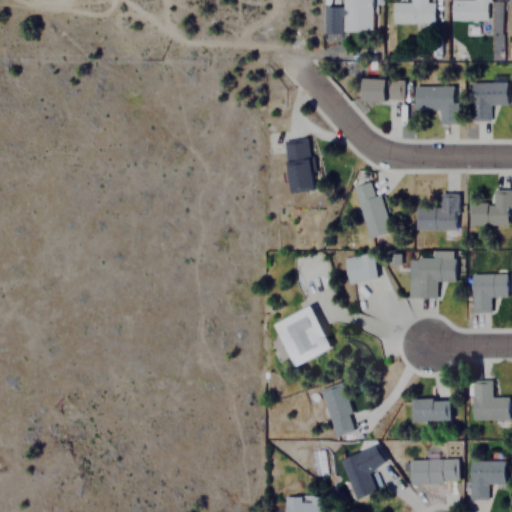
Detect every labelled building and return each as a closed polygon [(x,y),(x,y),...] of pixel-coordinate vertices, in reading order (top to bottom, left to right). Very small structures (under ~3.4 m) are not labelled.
[(340,0),(340,31),(370,31),(370,0),(340,0)] [(433,0),(408,0),(408,1),(391,0),(390,22),(432,23),(433,0)] [(449,0),(449,19),(488,19),(488,0),(449,0)] [(400,78),(359,78),(359,100),(400,100),(400,78)] [(469,118),(489,118),(489,104),(505,104),(505,82),(469,82),(469,118)] [(411,85),(412,110),(437,109),(438,126),(455,125),(454,84),(411,85)] [(311,191),(307,139),(283,140),(287,192),(311,191)] [(389,232),(378,194),(374,195),(371,185),(352,190),(366,239),(389,232)] [(510,189),(489,189),(489,205),(467,204),(467,225),(510,226),(510,189)] [(454,229),(454,202),(437,202),(437,206),(413,206),(413,229),(454,229)] [(434,297),(434,281),(452,281),(453,250),(430,250),(430,254),(406,254),(406,297),(434,297)] [(340,257),(344,282),(375,278),(372,253),(340,257)] [(505,273),(469,273),(469,312),(489,312),(489,297),(505,297),(505,273)] [(328,348),(308,306),(271,323),(291,366),(328,348)] [(330,438),(353,432),(340,381),(317,387),(330,438)] [(470,420),(507,420),(507,396),(490,397),(489,381),(469,381),(470,420)] [(448,421),(448,398),(411,398),(411,421),(448,421)] [(336,459),(354,500),(375,491),(367,472),(383,465),(373,443),(336,459)] [(407,459),(407,484),(457,484),(457,458),(407,459)] [(503,460),(467,460),(467,499),(486,499),(486,485),(503,485),(503,460)] [(283,495),(283,511),(321,511),(321,495),(283,495)]
